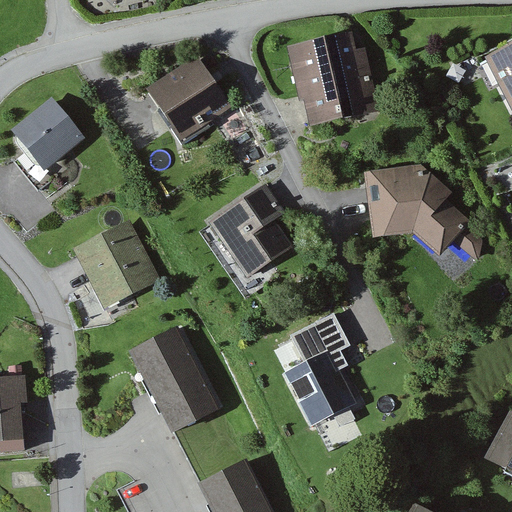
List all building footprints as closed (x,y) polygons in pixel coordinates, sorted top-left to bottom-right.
[(132,0),(114,0),(123,9),(132,0)] [(355,42),(290,54),(304,132),(370,119),(355,42)] [(511,49),(483,66),(511,117),(511,49)] [(199,61),(144,94),(175,146),(230,113),(199,61)] [(96,139),(64,95),(13,132),(45,176),(96,139)] [(417,172),(364,176),(371,244),(410,240),(434,264),(473,226),(417,172)] [(252,194),(206,225),(242,279),(288,248),(252,194)] [(159,281),(132,225),(75,253),(102,309),(159,281)] [(305,369),(282,382),(311,438),(362,410),(335,368),(355,356),(337,318),(289,343),(305,369)] [(223,415),(182,328),(127,354),(169,440),(223,415)] [(26,381),(0,382),(0,452),(30,451),(26,381)] [(511,421),(505,418),(479,470),(511,486),(511,421)] [(269,511),(244,462),(193,488),(205,511),(269,511)]
